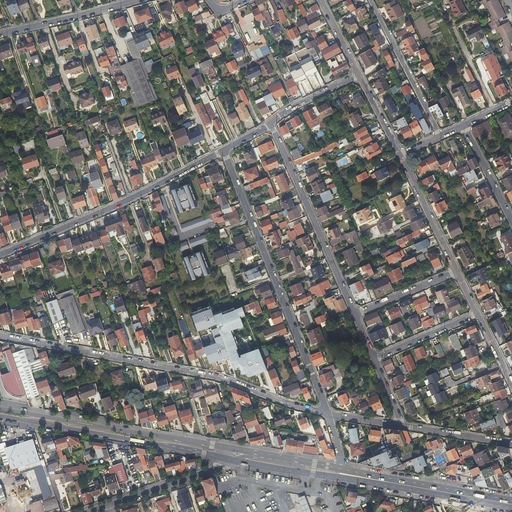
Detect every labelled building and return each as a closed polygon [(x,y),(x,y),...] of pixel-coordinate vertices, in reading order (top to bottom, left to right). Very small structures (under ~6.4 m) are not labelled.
[(17,13),(20,11),(15,0),(4,0),(10,14),(16,12),(17,13)] [(15,0),(20,11),(30,7),(26,0),(15,0)] [(189,13),(183,0),(175,4),(180,17),(189,13)] [(199,8),(194,0),(190,0),(186,2),(191,12),(199,8)] [(256,2),(259,8),(264,18),(268,26),(273,23),(271,18),(268,12),(269,12),(268,9),(267,9),(265,6),(266,5),(265,2),(269,0),(268,0),(258,0),(256,1),(256,2)] [(290,0),(281,0),(284,3),(286,8),(289,7),(291,10),(294,8),(293,6),(293,4),(290,0)] [(344,2),(343,2),(346,7),(348,6),(351,11),(356,9),(354,5),(357,3),(355,0),(348,0),(346,2),(345,1),(344,2)] [(455,0),(449,3),(451,7),(453,6),(455,11),(454,12),(453,14),(454,15),(455,16),(457,17),(458,17),(466,12),(460,0),(455,0)] [(489,0),(483,0),(479,2),(480,5),(482,4),(484,9),(487,8),(491,16),(489,18),(491,23),(489,23),(493,30),(494,29),(497,34),(499,33),(503,41),(501,42),(503,47),(501,48),(504,54),(506,54),(509,58),(511,57),(511,58),(511,50),(509,44),(511,43),(511,29),(508,22),(500,26),(497,20),(505,16),(497,0),(490,0),(489,1),(489,0)] [(403,15),(398,4),(396,5),(393,1),(385,5),(390,15),(389,16),(391,21),(403,15)] [(168,3),(159,7),(167,25),(176,21),(168,3)] [(305,9),(302,4),(298,6),(301,12),(303,17),(307,14),(308,13),(305,8),(305,9)] [(315,11),(319,9),(317,4),(308,9),(311,14),(315,11)] [(365,10),(363,6),(360,8),(355,10),(361,21),(367,18),(364,11),(365,10)] [(147,7),(135,12),(139,23),(152,17),(147,7)] [(252,11),(257,22),(264,18),(259,8),(252,11)] [(282,23),(287,21),(283,8),(277,10),(282,23)] [(315,11),(311,14),(304,17),(305,20),(309,27),(309,29),(310,30),(322,24),(315,11)] [(194,23),(203,19),(200,14),(192,18),(194,23)] [(116,27),(126,23),(122,15),(113,19),(116,27)] [(359,28),(354,18),(345,23),(350,33),(359,28)] [(309,27),(305,20),(297,24),(301,31),(309,27)] [(414,29),(410,20),(405,22),(408,28),(396,34),(398,37),(414,29)] [(100,36),(95,23),(84,27),(89,40),(100,36)] [(376,29),(373,24),(369,26),(370,28),(370,29),(376,39),(378,45),(379,45),(384,43),(380,35),(378,29),(376,29)] [(230,25),(222,29),(227,39),(230,37),(228,34),(233,32),(230,25)] [(280,36),(274,25),(269,27),(275,38),(280,36)] [(484,34),(480,26),(466,33),(470,40),(476,37),(478,41),(485,37),(484,34)] [(287,29),(285,30),(290,40),(300,36),(299,34),(296,27),(288,31),(287,29)] [(227,39),(222,29),(218,31),(220,34),(213,37),(214,38),(217,45),(227,40),(227,39)] [(300,36),(301,37),(307,34),(311,32),(310,30),(309,29),(299,34),(300,36)] [(132,36),(132,37),(135,43),(137,48),(149,43),(144,31),(144,30),(138,33),(132,36)] [(132,36),(130,31),(123,34),(125,39),(132,37),(132,36)] [(73,41),(69,32),(56,36),(60,45),(73,41)] [(157,37),(162,48),(175,42),(175,41),(171,32),(166,34),(166,33),(161,35),(162,36),(157,37)] [(364,33),(352,39),(356,46),(358,45),(361,49),(370,44),(364,33)] [(29,42),(26,43),(28,51),(33,49),(33,51),(36,49),(32,36),(27,38),(29,42)] [(51,48),(46,36),(37,40),(40,48),(42,48),(43,50),(51,48)] [(328,47),(322,36),(318,38),(315,39),(318,45),(321,51),(328,47)] [(407,47),(415,43),(411,36),(403,40),(407,47)] [(125,39),(128,45),(135,43),(132,37),(125,39)] [(89,55),(83,38),(76,41),(79,49),(82,58),(89,55)] [(214,38),(213,39),(219,51),(223,59),(218,47),(217,45),(214,38)] [(306,47),(310,56),(320,51),(314,41),(310,43),(307,38),(302,40),(306,47)] [(219,51),(213,39),(210,40),(211,41),(208,42),(208,41),(203,43),(209,55),(219,51)] [(26,43),(25,42),(18,45),(21,53),(25,52),(28,51),(26,43)] [(13,55),(9,43),(0,46),(0,59),(0,60),(13,55)] [(135,43),(128,45),(134,60),(141,57),(137,48),(135,43)] [(237,46),(231,49),(236,59),(245,55),(240,43),(237,45),(237,46)] [(419,50),(415,43),(407,47),(410,54),(415,52),(419,50)] [(327,59),(341,51),(337,44),(321,51),(326,60),(328,60),(327,59)] [(116,54),(113,46),(106,49),(109,57),(114,55),(116,54)] [(423,61),(429,58),(424,47),(419,50),(415,52),(417,56),(419,55),(423,61)] [(253,55),(255,60),(263,56),(262,53),(260,48),(251,52),(253,55)] [(360,55),(368,68),(377,63),(370,49),(360,55)] [(392,59),(386,49),(382,51),(385,58),(389,65),(390,67),(395,65),(393,61),(392,61),(391,59),(392,59)] [(305,54),(303,50),(293,55),(296,59),(305,54)] [(346,62),(347,61),(342,53),(328,60),(326,60),(331,70),(334,68),(343,63),(346,62)] [(30,56),(32,60),(34,67),(41,64),(38,54),(30,56)] [(162,59),(160,54),(150,59),(149,59),(150,64),(151,63),(156,61),(162,59)] [(497,72),(502,70),(499,64),(496,65),(495,62),(497,61),(495,56),(493,56),(492,54),(489,56),(490,58),(481,62),(485,70),(482,71),(484,75),(486,74),(490,82),(492,81),(499,78),(500,78),(497,72)] [(110,64),(107,55),(99,58),(102,67),(107,65),(110,64)] [(292,76),(293,79),(300,76),(290,55),(283,58),(286,65),(288,67),(290,72),(292,76)] [(147,72),(144,66),(141,57),(134,60),(120,65),(123,75),(127,85),(133,102),(135,107),(157,98),(147,72)] [(262,74),(263,77),(273,72),(271,68),(270,69),(265,59),(262,61),(261,58),(255,60),(259,67),(262,74)] [(427,73),(435,69),(431,63),(429,58),(423,61),(422,62),(427,73)] [(202,70),(213,65),(213,63),(211,59),(199,64),(202,70)] [(228,61),(225,63),(229,72),(238,67),(235,60),(231,62),(229,63),(228,61)] [(63,67),(65,74),(70,73),(70,75),(75,73),(75,74),(83,71),(80,61),(75,62),(75,61),(71,63),(71,64),(67,65),(67,66),(63,67)] [(156,61),(151,63),(150,64),(144,66),(147,72),(159,67),(156,61)] [(331,70),(336,80),(339,78),(337,73),(345,69),(349,67),(346,62),(343,63),(343,65),(342,65),(334,69),(334,68),(331,70)] [(119,70),(117,64),(108,67),(110,73),(119,70)] [(179,72),(176,65),(166,70),(169,79),(174,77),(181,75),(179,72)] [(212,67),(214,66),(213,65),(202,70),(204,74),(207,73),(211,82),(217,80),(213,72),(214,72),(212,67)] [(262,74),(259,67),(247,72),(250,79),(262,74)] [(383,68),(372,74),(373,77),(374,77),(376,80),(383,77),(392,72),(391,70),(386,73),(383,68)] [(188,71),(195,86),(199,84),(203,83),(204,82),(201,76),(197,77),(194,69),(188,71)] [(119,88),(127,85),(123,75),(119,76),(119,75),(115,77),(119,88)] [(423,75),(417,78),(420,84),(423,83),(426,89),(428,88),(429,87),(426,82),(423,75)] [(319,84),(315,76),(302,83),(306,91),(319,84)] [(47,81),(51,91),(61,87),(58,77),(47,81)] [(374,82),(380,94),(389,89),(383,77),(376,80),(374,82)] [(502,84),(499,78),(492,81),(495,87),(502,84)] [(286,83),(291,95),(296,93),(291,81),(286,83)] [(281,83),(269,88),(270,91),(272,95),(274,98),(280,95),(281,96),(286,94),(281,83)] [(474,99),(482,95),(476,83),(471,85),(470,83),(467,85),(474,99)] [(503,83),(502,84),(495,87),(494,88),(499,97),(508,93),(503,83)] [(405,95),(404,95),(407,100),(408,103),(412,101),(409,93),(411,92),(407,85),(401,88),(405,95)] [(102,88),(104,96),(111,94),(108,86),(102,88)] [(470,103),(462,86),(451,91),(454,97),(458,96),(463,106),(470,103)] [(32,105),(27,93),(23,94),(22,90),(15,93),(19,104),(26,101),(28,107),(32,105)] [(242,90),(238,92),(245,105),(248,104),(242,90)] [(272,95),(270,91),(268,92),(270,96),(266,98),(271,107),(275,104),(271,96),(272,95)] [(78,97),(82,107),(86,106),(88,107),(90,106),(91,104),(95,103),(91,92),(87,94),(83,95),(78,97)] [(247,117),(250,115),(245,105),(238,92),(235,93),(243,111),(238,113),(241,120),(244,118),(247,117)] [(204,105),(210,103),(206,93),(200,96),(202,100),(204,105)] [(43,96),(36,98),(40,109),(41,108),(42,111),(49,109),(48,106),(46,106),(44,98),(43,96)] [(347,96),(340,99),(343,104),(349,101),(347,96)] [(357,108),(364,104),(360,96),(353,100),(357,108)] [(450,106),(446,96),(438,100),(443,109),(450,106)] [(10,97),(0,100),(0,102),(1,105),(11,101),(10,97)] [(181,97),(173,100),(178,114),(182,112),(183,113),(187,112),(181,97)] [(393,118),(400,114),(391,97),(384,101),(393,118)] [(203,125),(210,122),(201,101),(194,104),(203,125)] [(257,104),(262,115),(270,112),(265,101),(257,104)] [(417,120),(422,117),(423,116),(417,105),(415,105),(413,102),(409,105),(417,120)] [(214,112),(216,111),(212,103),(205,106),(213,124),(215,124),(218,131),(222,129),(214,112)] [(331,110),(328,103),(317,108),(322,117),(332,112),(331,110)] [(430,113),(436,124),(438,123),(432,112),(439,108),(437,104),(429,108),(431,112),(430,113)] [(100,106),(103,113),(110,111),(108,106),(103,108),(102,105),(100,106)] [(316,106),(312,108),(312,109),(303,113),(310,128),(319,124),(321,127),(325,125),(325,123),(322,118),(322,117),(317,108),(316,106)] [(322,117),(322,118),(335,112),(333,109),(331,110),(332,112),(322,117)] [(161,123),(167,121),(162,110),(150,115),(153,123),(160,121),(161,123)] [(232,125),(240,121),(236,112),(227,116),(232,125)] [(355,128),(363,124),(357,112),(349,116),(355,128)] [(90,118),(84,120),(86,125),(99,120),(97,115),(90,118)] [(290,121),(285,123),(286,125),(289,131),(303,124),(301,119),(300,120),(298,116),(290,120),(290,121)] [(511,134),(511,121),(509,116),(499,121),(507,137),(511,134)] [(405,138),(413,134),(408,125),(404,117),(396,121),(398,124),(403,121),(406,127),(401,130),(405,138)] [(426,138),(432,135),(423,119),(422,117),(417,120),(417,121),(422,130),(426,138)] [(123,122),(124,124),(126,130),(127,132),(139,128),(135,118),(123,122)] [(121,132),(117,120),(107,124),(111,135),(121,132)] [(413,134),(422,130),(417,121),(408,125),(413,134)] [(487,121),(473,128),(472,132),(475,138),(492,130),(487,121)] [(289,131),(286,125),(279,129),(282,135),(290,132),(289,131)] [(45,133),(42,127),(34,130),(36,136),(45,133)] [(175,141),(177,146),(189,141),(186,132),(184,127),(171,133),(175,141)] [(360,138),(368,134),(365,127),(356,131),(360,138)] [(48,133),(50,138),(59,135),(58,130),(58,129),(48,133)] [(84,130),(76,133),(81,147),(89,144),(84,130)] [(195,144),(205,139),(201,130),(191,134),(195,144)] [(47,139),(50,149),(55,147),(54,145),(61,143),(61,145),(65,154),(69,153),(63,134),(59,135),(50,138),(47,139)] [(371,140),(368,134),(360,138),(363,144),(371,140)] [(462,155),(454,140),(450,142),(452,147),(453,147),(458,157),(459,157),(462,155)] [(255,148),(258,155),(273,148),(270,141),(255,148)] [(319,150),(321,153),(337,145),(335,141),(334,142),(319,150)] [(154,155),(156,162),(163,159),(159,150),(156,142),(149,144),(154,155)] [(368,160),(372,158),(371,157),(381,152),(376,143),(363,149),(368,160)] [(100,144),(94,146),(98,157),(99,159),(103,158),(99,148),(101,148),(100,144)] [(163,159),(163,161),(175,156),(171,146),(159,150),(163,159)] [(247,163),(256,159),(251,148),(251,147),(244,150),(246,156),(245,156),(247,163)] [(256,159),(259,158),(258,155),(255,148),(254,147),(251,148),(256,159)] [(359,152),(357,148),(347,153),(348,157),(359,152)] [(85,160),(81,149),(69,153),(73,164),(85,160)] [(294,161),(295,160),(302,157),(298,149),(290,153),(294,161)] [(319,150),(317,150),(307,155),(302,157),(295,160),(297,164),(321,153),(319,150)] [(447,153),(449,157),(455,168),(458,167),(457,166),(458,165),(457,163),(457,162),(456,159),(455,159),(451,151),(447,153)] [(36,154),(31,156),(32,160),(34,166),(40,164),(36,154)] [(154,155),(141,160),(145,171),(149,170),(149,168),(148,167),(152,165),(152,166),(157,164),(156,162),(154,155)] [(438,162),(435,155),(426,160),(430,168),(431,170),(440,166),(438,162)] [(510,165),(505,155),(494,160),(499,171),(510,165)] [(32,160),(31,156),(22,159),(25,169),(34,166),(32,160)] [(275,156),(261,162),(265,171),(279,165),(275,156)] [(440,166),(442,170),(449,167),(453,176),(458,174),(456,170),(455,168),(449,157),(438,162),(440,166)] [(103,158),(99,159),(104,173),(108,171),(103,158)] [(347,158),(336,160),(338,166),(349,164),(347,158)] [(479,167),(475,158),(472,160),(468,162),(473,170),(479,167)] [(430,168),(426,160),(416,165),(421,173),(430,168)] [(460,177),(468,172),(470,172),(466,164),(463,165),(465,168),(466,168),(467,169),(460,173),(458,169),(456,170),(458,174),(460,177)] [(0,177),(8,175),(5,165),(0,166),(0,177)] [(211,168),(207,170),(209,175),(211,181),(211,182),(223,177),(220,170),(218,171),(217,166),(211,168)] [(259,176),(255,166),(244,171),(248,180),(259,176)] [(307,170),(305,171),(310,181),(318,178),(314,169),(316,169),(315,167),(307,170)] [(372,174),(373,175),(377,173),(378,176),(380,180),(389,175),(385,167),(372,174)] [(482,172),(479,167),(473,170),(470,172),(468,172),(472,179),(479,176),(478,173),(482,172)] [(69,179),(77,176),(75,170),(66,173),(69,179)] [(108,171),(104,173),(109,186),(113,185),(108,171)] [(356,176),(359,183),(370,178),(367,171),(356,176)] [(90,175),(95,188),(103,185),(98,172),(90,175)] [(134,185),(144,182),(140,173),(131,177),(134,185)] [(275,177),(278,184),(286,181),(283,174),(275,177)] [(209,175),(198,179),(202,189),(206,188),(205,183),(211,181),(209,175)] [(434,177),(433,175),(422,180),(424,185),(433,180),(432,178),(434,177)] [(244,188),(244,190),(267,181),(268,182),(269,181),(267,176),(243,186),(244,188)] [(511,178),(510,176),(501,180),(507,191),(511,187),(511,178)] [(198,179),(188,182),(191,190),(192,190),(195,188),(196,191),(202,189),(198,179)] [(321,179),(311,184),(316,196),(321,194),(326,192),(324,188),(321,179)] [(286,181),(278,184),(282,192),(289,188),(286,181)] [(59,198),(66,196),(63,185),(55,188),(59,198)] [(109,186),(114,199),(118,198),(113,185),(109,186)] [(484,201),(492,196),(487,187),(479,191),(484,201)] [(162,190),(157,191),(163,206),(168,205),(162,190)] [(222,190),(216,193),(217,196),(219,203),(222,210),(230,207),(228,204),(224,196),(222,190)] [(332,197),(329,190),(326,192),(321,194),(324,201),(332,197)] [(163,206),(157,191),(152,194),(156,203),(151,205),(154,212),(163,208),(163,206)] [(435,202),(440,200),(435,191),(429,194),(431,199),(433,198),(435,202)] [(399,210),(406,207),(404,203),(405,202),(403,198),(402,198),(400,194),(391,199),(397,211),(399,210)] [(41,195),(31,199),(35,213),(39,222),(50,218),(46,209),(44,210),(41,202),(43,201),(41,195)] [(72,199),(75,208),(87,204),(84,195),(72,199)] [(97,195),(90,197),(93,205),(100,203),(97,195)] [(273,197),(253,205),(258,217),(268,213),(264,204),(276,199),(275,196),(273,197)] [(494,201),(492,196),(484,201),(479,203),(481,207),(485,205),(486,205),(488,204),(491,208),(498,205),(495,200),(494,201)] [(291,207),(294,206),(291,198),(281,202),(284,210),(291,207)] [(446,210),(442,202),(435,205),(439,214),(441,213),(441,214),(445,212),(445,211),(446,210)] [(317,209),(320,217),(329,214),(326,208),(327,207),(326,205),(317,209)] [(213,219),(214,222),(218,221),(219,222),(226,220),(228,218),(229,220),(230,224),(240,221),(236,211),(235,211),(233,206),(230,207),(222,210),(224,215),(218,218),(213,219)] [(284,210),(282,211),(284,216),(289,214),(291,219),(301,215),(298,208),(292,211),(291,207),(284,210)] [(370,211),(368,207),(355,212),(361,224),(373,218),(371,213),(369,214),(369,212),(370,211)] [(167,217),(171,228),(174,227),(166,208),(164,209),(167,217)] [(219,208),(210,211),(213,219),(218,218),(216,215),(221,213),(219,208)] [(319,218),(320,222),(344,212),(342,208),(340,209),(333,212),(329,214),(320,217),(319,218)] [(417,217),(413,208),(404,213),(408,221),(417,217)] [(487,217),(497,213),(495,209),(486,214),(487,217)] [(144,216),(141,210),(136,212),(143,233),(147,232),(146,230),(147,230),(145,224),(142,217),(144,216)] [(499,217),(497,213),(487,217),(483,219),(485,222),(488,220),(491,225),(500,221),(498,218),(499,217)] [(13,229),(22,226),(17,214),(9,216),(9,218),(13,229)] [(23,217),(26,226),(34,223),(32,218),(31,214),(23,217)] [(125,214),(119,216),(120,218),(124,230),(127,229),(128,230),(133,228),(131,224),(129,225),(125,214)] [(181,225),(183,232),(213,221),(211,214),(181,225)] [(418,230),(425,227),(421,217),(411,222),(416,231),(418,230)] [(6,231),(13,229),(9,218),(2,221),(6,231)] [(109,220),(104,221),(107,230),(107,232),(116,229),(119,236),(126,234),(124,230),(120,218),(113,220),(109,222),(109,220)] [(393,218),(379,224),(383,232),(392,227),(389,222),(394,220),(393,218)] [(264,232),(273,228),(269,219),(260,222),(264,232)] [(454,237),(463,232),(458,221),(448,226),(449,228),(447,229),(452,238),(454,237)] [(304,232),(300,223),(294,225),(298,234),(304,232)] [(160,239),(164,238),(158,224),(154,225),(150,227),(158,247),(162,246),(160,239)] [(335,225),(329,228),(330,231),(328,231),(332,240),(340,237),(335,225)] [(273,240),(279,238),(276,233),(280,231),(279,229),(268,233),(270,238),(273,237),(273,240)] [(291,242),(293,241),(294,240),(292,234),(290,229),(286,230),(288,234),(291,242)] [(107,230),(98,232),(102,242),(110,239),(107,232),(107,230)] [(356,246),(361,244),(357,234),(355,230),(352,231),(347,233),(349,238),(352,237),(356,246)] [(398,243),(401,248),(406,246),(404,242),(412,239),(412,238),(420,234),(418,230),(416,231),(403,237),(398,240),(397,240),(398,243)] [(102,242),(98,232),(90,235),(94,247),(99,246),(100,249),(104,248),(103,246),(102,242)] [(340,237),(332,240),(330,241),(332,245),(345,240),(345,239),(347,238),(348,240),(349,238),(347,233),(340,237)] [(511,237),(510,233),(505,236),(505,237),(502,238),(508,249),(511,247),(511,237)] [(205,234),(189,240),(192,247),(207,242),(205,234)] [(90,235),(89,235),(84,236),(84,238),(81,239),(85,250),(94,247),(90,235)] [(242,235),(233,238),(236,245),(238,251),(247,247),(242,235)] [(298,239),(296,240),(300,247),(302,246),(305,253),(313,249),(309,240),(307,235),(298,239)] [(71,241),(70,237),(57,242),(61,252),(73,248),(71,241)] [(81,239),(81,238),(71,241),(73,248),(76,256),(86,252),(85,250),(81,239)] [(272,242),(274,248),(282,245),(279,238),(273,240),(274,242),(272,242)] [(422,250),(423,253),(428,250),(427,248),(432,246),(428,238),(415,244),(418,252),(422,250)] [(187,241),(179,244),(181,251),(190,247),(187,241)] [(236,245),(225,249),(228,259),(240,255),(239,253),(238,251),(236,245)] [(239,253),(240,255),(242,262),(247,260),(246,258),(253,255),(249,246),(247,247),(238,251),(239,253)] [(390,255),(398,252),(396,247),(388,250),(390,255)] [(466,266),(474,262),(466,247),(458,250),(466,266)] [(224,248),(214,252),(218,264),(229,260),(228,259),(225,249),(224,248)] [(285,256),(287,255),(290,254),(288,251),(287,248),(277,252),(280,259),(285,257),(285,256)] [(352,248),(343,252),(349,265),(358,261),(352,248)] [(293,249),(288,251),(290,254),(296,268),(302,266),(299,260),(302,259),(300,254),(296,256),(293,249)] [(28,254),(31,265),(32,267),(41,264),(37,251),(28,254)] [(401,258),(398,252),(390,255),(386,257),(389,263),(401,258)] [(436,270),(442,268),(436,253),(434,254),(433,252),(428,254),(436,270)] [(425,259),(423,253),(415,257),(417,261),(417,262),(425,259)] [(20,260),(22,268),(31,265),(28,254),(22,256),(23,259),(20,260)] [(183,272),(199,266),(194,254),(179,259),(183,272)] [(165,267),(161,257),(154,260),(158,270),(165,267)] [(415,257),(401,263),(403,268),(405,267),(405,266),(417,261),(415,257)] [(10,264),(12,273),(17,271),(17,270),(22,268),(20,260),(19,258),(9,261),(10,264)] [(112,270),(108,259),(103,260),(107,272),(112,270)] [(64,270),(60,260),(48,264),(52,274),(64,270)] [(313,262),(306,265),(305,266),(306,269),(304,269),(305,270),(306,274),(311,272),(310,270),(315,268),(313,262)] [(12,273),(10,264),(4,266),(4,265),(0,265),(0,267),(3,279),(13,276),(12,273)] [(371,276),(375,274),(370,264),(365,266),(359,268),(361,273),(365,271),(366,273),(368,272),(369,275),(370,274),(371,276)] [(375,269),(377,273),(379,272),(385,270),(388,268),(387,264),(375,269)] [(153,271),(153,270),(151,266),(142,269),(146,281),(156,278),(153,271)] [(403,277),(398,268),(388,273),(392,282),(403,277)] [(261,273),(260,269),(244,275),(245,279),(261,273)] [(478,279),(480,283),(487,280),(482,269),(470,274),(472,279),(473,278),(475,281),(478,279)] [(99,273),(104,287),(108,286),(105,278),(102,272),(99,273)] [(105,278),(108,286),(110,291),(113,290),(109,277),(105,278)] [(146,290),(142,280),(135,282),(126,285),(128,289),(132,288),(132,291),(138,289),(139,292),(146,290)] [(313,293),(325,288),(331,285),(329,280),(310,287),(311,289),(313,293)] [(363,289),(366,288),(362,280),(350,286),(355,295),(364,291),(363,289)] [(377,295),(393,288),(390,282),(383,285),(381,281),(372,285),(377,295)] [(300,282),(290,286),(294,295),(298,294),(298,295),(301,293),(301,292),(304,291),(300,282)] [(491,293),(494,292),(492,289),(489,290),(486,284),(480,287),(482,291),(476,293),(479,298),(491,292),(491,293)] [(263,297),(271,294),(268,285),(255,290),(256,295),(259,294),(260,294),(261,294),(263,297)] [(111,296),(120,293),(118,288),(113,290),(110,291),(111,296)] [(37,300),(44,298),(41,289),(40,290),(34,291),(37,300)] [(75,291),(74,289),(70,290),(77,309),(85,330),(88,329),(86,322),(83,313),(75,291)] [(436,293),(441,304),(442,303),(445,302),(449,300),(446,293),(448,293),(446,289),(436,293)] [(73,334),(85,330),(77,309),(70,290),(59,294),(64,308),(73,334)] [(310,292),(295,298),(295,300),(294,301),(296,304),(312,298),(310,292)] [(60,309),(64,308),(59,294),(55,295),(57,299),(59,306),(60,309)] [(90,301),(87,294),(79,297),(81,304),(90,301)] [(276,305),(272,294),(265,297),(267,303),(266,303),(268,308),(276,305)] [(324,299),(326,304),(328,304),(335,301),(333,295),(324,299)] [(425,297),(413,302),(418,314),(421,312),(419,306),(421,305),(422,308),(429,306),(425,297)] [(497,306),(492,297),(483,301),(487,311),(497,306)] [(455,301),(454,298),(451,299),(449,300),(450,303),(448,304),(452,312),(461,308),(457,300),(455,301)] [(53,324),(64,320),(60,309),(59,306),(57,299),(46,303),(53,324)] [(335,301),(328,304),(330,309),(331,308),(334,313),(347,308),(343,299),(339,300),(339,299),(335,301)] [(117,313),(126,310),(122,300),(114,303),(117,313)] [(257,300),(242,306),(245,314),(255,310),(258,316),(263,314),(257,300)] [(411,300),(400,304),(401,307),(404,314),(405,315),(412,312),(410,308),(413,306),(411,300)] [(37,307),(35,307),(38,318),(41,327),(41,328),(49,325),(46,317),(41,318),(37,307)] [(138,311),(142,323),(147,321),(144,314),(150,311),(148,307),(145,308),(138,311)] [(404,314),(401,307),(388,312),(390,316),(389,316),(388,317),(390,320),(404,314)] [(438,308),(433,311),(434,315),(436,319),(441,316),(438,308)] [(282,321),(278,311),(270,314),(274,324),(282,321)] [(0,323),(1,326),(11,323),(10,318),(9,313),(8,312),(5,313),(0,313),(0,323)] [(311,322),(306,312),(300,314),(301,317),(300,318),(301,321),(303,321),(304,325),(311,322)] [(318,317),(320,323),(331,319),(328,312),(324,313),(325,314),(318,317)] [(381,320),(378,313),(365,318),(368,326),(381,320)] [(26,319),(25,317),(24,318),(18,319),(14,320),(16,328),(27,325),(26,320),(26,319)] [(30,318),(26,319),(26,320),(27,325),(29,331),(41,327),(38,318),(36,319),(34,320),(33,317),(30,318)] [(265,317),(259,319),(261,324),(263,324),(264,326),(270,324),(268,319),(266,319),(265,317)] [(422,326),(418,317),(409,320),(413,330),(422,326)] [(425,327),(434,323),(432,318),(430,319),(429,317),(422,320),(425,327)] [(99,318),(86,322),(88,329),(91,335),(94,334),(94,335),(98,333),(104,330),(99,318)] [(199,362),(197,357),(193,346),(188,331),(184,319),(179,321),(185,339),(183,340),(187,349),(186,350),(189,360),(194,359),(195,363),(199,362)] [(500,320),(493,323),(499,334),(506,330),(501,320),(500,320)] [(254,334),(259,332),(255,322),(252,323),(252,324),(250,325),(254,334)] [(405,331),(401,322),(392,326),(396,335),(405,331)] [(275,327),(275,326),(271,327),(275,335),(277,334),(277,336),(287,332),(283,323),(275,327)] [(383,324),(367,330),(369,335),(384,328),(383,324)] [(384,328),(388,337),(393,335),(390,329),(392,328),(391,327),(392,327),(391,325),(384,328)] [(467,335),(477,331),(475,326),(463,331),(464,333),(463,333),(462,331),(459,332),(456,333),(457,335),(458,339),(460,338),(467,335)] [(113,327),(104,330),(106,336),(115,333),(114,332),(113,327)] [(324,339),(319,327),(308,332),(312,343),(324,339)] [(122,347),(129,344),(125,335),(123,328),(114,332),(115,333),(115,334),(116,338),(119,337),(122,347)] [(385,339),(388,337),(384,328),(369,335),(372,342),(384,337),(385,339)] [(139,342),(146,339),(142,330),(135,332),(139,342)] [(481,341),(477,331),(467,335),(468,339),(471,337),(474,344),(481,341)] [(109,346),(118,343),(116,338),(115,334),(115,333),(106,336),(109,346)] [(176,334),(167,338),(171,348),(180,344),(176,334)] [(459,351),(463,350),(460,343),(458,339),(457,335),(450,338),(454,348),(458,347),(459,349),(459,351)] [(13,370),(17,369),(14,360),(10,347),(8,343),(0,341),(0,346),(5,362),(9,372),(13,370)] [(201,354),(206,353),(202,343),(193,346),(197,357),(202,356),(201,354)] [(183,354),(180,344),(171,348),(174,357),(183,354)] [(293,347),(292,344),(291,345),(287,346),(292,356),(296,355),(293,347)] [(439,344),(435,346),(437,351),(439,356),(444,354),(439,344)] [(29,398),(34,397),(39,395),(35,384),(31,372),(25,356),(23,350),(22,345),(18,345),(21,351),(16,352),(13,345),(10,347),(14,360),(17,369),(25,391),(27,399),(29,398)] [(479,355),(474,345),(464,349),(469,360),(478,356),(479,355)] [(426,355),(422,347),(415,350),(419,359),(426,355)] [(260,350),(261,357),(268,356),(266,348),(260,350)] [(167,362),(171,361),(167,349),(163,350),(167,362)] [(41,364),(49,362),(45,351),(38,354),(41,364)] [(311,356),(315,366),(324,362),(321,352),(311,356)] [(415,367),(410,355),(402,358),(406,367),(407,367),(408,369),(415,367)] [(478,356),(469,360),(468,360),(470,364),(467,365),(468,369),(481,364),(478,356)] [(72,360),(56,365),(60,376),(75,370),(72,360)] [(290,362),(294,372),(301,369),(297,360),(295,360),(290,362)] [(394,369),(390,360),(383,363),(387,372),(394,369)] [(231,361),(225,363),(226,366),(229,366),(233,377),(236,376),(231,361)] [(90,366),(93,376),(104,372),(100,362),(90,366)] [(461,363),(450,367),(453,375),(464,371),(461,363)] [(331,371),(333,378),(341,374),(339,368),(333,370),(331,371)] [(20,389),(24,400),(27,399),(25,391),(17,369),(13,370),(16,377),(20,389)] [(294,372),(297,379),(300,378),(301,379),(305,377),(302,369),(301,369),(294,372)] [(15,390),(20,389),(16,377),(13,370),(9,372),(11,377),(15,390)] [(125,382),(121,370),(109,374),(112,381),(114,381),(115,385),(125,382)] [(501,376),(498,370),(482,377),(483,380),(492,376),(493,379),(501,376)] [(322,375),(319,376),(322,384),(324,384),(325,388),(334,384),(332,380),(334,380),(333,378),(331,371),(328,373),(322,375)] [(9,372),(1,375),(2,378),(4,378),(9,392),(15,390),(11,377),(9,372)] [(437,372),(427,376),(430,384),(440,380),(437,372)] [(401,378),(400,375),(393,378),(394,380),(392,382),(394,386),(405,382),(403,377),(401,378)] [(146,390),(157,387),(154,377),(148,378),(147,378),(143,379),(146,390)] [(283,389),(283,388),(280,380),(277,382),(275,378),(272,379),(277,391),(283,389)] [(39,396),(51,392),(47,380),(35,384),(39,395),(39,396)] [(180,380),(168,384),(170,391),(177,389),(177,392),(184,390),(184,392),(187,391),(184,382),(181,382),(180,380)] [(202,389),(199,380),(194,382),(198,392),(199,392),(200,395),(197,396),(198,400),(200,400),(204,413),(206,412),(206,415),(204,416),(205,420),(207,420),(211,432),(215,430),(212,421),(207,404),(203,391),(202,389)] [(307,387),(312,385),(310,380),(299,385),(301,389),(307,387)] [(503,385),(501,380),(492,384),(494,390),(496,389),(496,390),(502,388),(501,385),(503,385)] [(283,389),(285,394),(291,392),(292,395),(301,391),(297,382),(283,388),(283,389)] [(438,382),(428,386),(431,394),(441,390),(438,382)] [(79,392),(82,402),(96,397),(93,387),(79,392)] [(251,404),(247,393),(231,387),(229,387),(234,398),(248,403),(251,404)] [(311,397),(307,387),(301,389),(307,403),(309,403),(308,402),(307,399),(311,397)] [(217,403),(221,402),(216,388),(210,390),(210,389),(207,390),(203,391),(207,404),(211,403),(213,402),(214,403),(217,403)] [(402,388),(395,391),(399,400),(406,397),(402,388)] [(347,389),(336,393),(341,405),(349,402),(346,393),(348,392),(347,389)] [(505,398),(507,397),(504,389),(494,394),(497,401),(505,398)] [(61,410),(66,408),(60,393),(60,391),(52,393),(55,402),(58,401),(58,403),(57,403),(58,406),(59,406),(61,410)] [(444,391),(434,395),(437,403),(448,399),(444,391)] [(79,403),(75,393),(65,397),(69,406),(79,403)] [(350,395),(352,401),(354,400),(358,399),(356,393),(350,395)] [(369,399),(374,410),(383,407),(378,395),(369,399)] [(420,400),(418,396),(404,402),(406,404),(412,402),(420,400)] [(508,407),(505,398),(497,401),(495,402),(494,402),(497,411),(508,407)] [(102,402),(106,412),(114,410),(110,399),(102,402)] [(367,402),(360,404),(356,406),(359,414),(370,410),(367,402)] [(412,402),(406,404),(410,416),(416,414),(412,402)] [(167,420),(177,416),(175,407),(164,411),(166,417),(167,420)] [(273,418),(273,417),(270,410),(269,407),(266,408),(268,415),(264,416),(266,420),(273,418)] [(128,408),(123,409),(127,422),(133,420),(128,408)] [(471,411),(464,413),(468,425),(480,420),(476,409),(471,411)] [(147,412),(150,422),(156,420),(152,410),(147,412)] [(230,428),(234,439),(247,434),(245,429),(241,419),(240,415),(238,410),(235,411),(240,425),(230,428)] [(192,422),(189,411),(179,414),(183,425),(192,422)] [(231,411),(225,413),(229,424),(234,422),(231,411)] [(138,415),(142,428),(149,429),(152,430),(150,422),(147,412),(138,415)] [(291,421),(289,415),(284,417),(282,413),(273,417),(273,418),(276,426),(281,425),(281,423),(285,422),(285,423),(291,421)] [(249,439),(251,444),(259,444),(265,442),(261,432),(258,424),(255,414),(252,415),(244,418),(241,419),(245,429),(254,426),(256,435),(250,437),(250,438),(249,439)] [(506,426),(501,414),(494,417),(499,430),(506,426)] [(309,421),(316,437),(320,435),(322,434),(317,421),(317,417),(307,416),(309,421)] [(160,427),(168,425),(167,420),(166,417),(157,420),(160,427)] [(212,421),(215,430),(226,426),(223,417),(212,421)] [(309,425),(306,418),(298,421),(301,428),(309,425)] [(485,421),(475,425),(476,429),(482,427),(484,431),(495,426),(493,421),(487,424),(485,421)] [(261,432),(265,442),(270,441),(263,422),(258,424),(261,432)] [(349,430),(351,442),(360,441),(358,428),(349,430)] [(406,443),(401,431),(396,430),(383,428),(387,440),(391,439),(392,441),(396,442),(397,444),(398,446),(401,445),(406,443)] [(380,442),(381,432),(372,430),(371,435),(370,435),(369,437),(371,437),(370,440),(380,442)] [(276,448),(283,446),(281,441),(279,435),(278,432),(278,431),(271,434),(276,448)] [(411,441),(407,432),(401,431),(406,443),(410,441),(411,441)] [(80,443),(79,439),(78,437),(67,435),(54,439),(54,441),(57,448),(59,457),(61,464),(63,463),(70,461),(69,458),(68,458),(66,454),(63,455),(60,448),(71,444),(72,446),(80,443)] [(321,448),(325,458),(334,459),(335,457),(333,450),(332,450),(329,444),(326,446),(324,440),(322,441),(320,435),(316,437),(321,448)] [(57,448),(54,441),(53,442),(51,436),(42,439),(46,452),(57,448)] [(311,449),(312,438),(305,437),(305,440),(304,444),(303,454),(317,456),(318,450),(311,449)] [(23,465),(35,462),(40,460),(33,439),(16,444),(19,452),(23,465)] [(443,447),(446,446),(445,443),(443,444),(442,440),(440,439),(431,443),(430,441),(427,443),(430,449),(433,448),(434,451),(440,448),(443,447)] [(283,452),(302,455),(303,454),(304,444),(288,441),(281,441),(283,446),(283,447),(283,452)] [(110,456),(106,444),(95,442),(94,447),(103,449),(106,458),(110,456)] [(365,456),(364,443),(351,445),(352,455),(360,454),(360,456),(365,456)] [(19,452),(16,444),(4,448),(9,465),(11,469),(23,465),(19,452)] [(461,461),(465,459),(464,457),(474,453),(470,444),(460,449),(463,456),(459,458),(461,461)] [(503,459),(511,453),(507,445),(497,450),(503,459)] [(144,471),(147,480),(151,479),(143,453),(147,454),(145,449),(136,447),(139,456),(143,470),(144,471)] [(395,448),(374,457),(367,459),(358,463),(390,469),(402,464),(395,448)] [(440,448),(434,451),(424,455),(417,458),(415,459),(412,460),(417,473),(423,470),(422,467),(426,465),(423,459),(432,455),(439,471),(447,467),(448,466),(443,454),(441,450),(440,448)] [(459,458),(455,449),(446,452),(450,462),(459,458)] [(491,461),(485,450),(474,454),(480,466),(491,461)] [(448,466),(452,465),(450,462),(446,452),(443,454),(448,466)] [(155,459),(159,472),(163,470),(161,468),(165,467),(164,463),(161,453),(154,455),(155,459)] [(49,467),(46,468),(48,474),(54,474),(64,472),(62,468),(62,466),(58,467),(55,456),(50,457),(50,458),(47,459),(49,467)] [(137,467),(138,469),(139,471),(143,470),(139,456),(132,458),(135,467),(137,467)] [(95,460),(97,467),(104,466),(101,458),(95,460)] [(152,473),(159,472),(155,459),(149,461),(152,473)] [(178,471),(179,474),(182,473),(181,469),(179,459),(172,461),(175,472),(178,471)] [(25,471),(41,466),(45,464),(44,460),(36,463),(35,462),(23,465),(25,471)] [(168,477),(170,476),(170,474),(175,472),(172,461),(164,463),(165,467),(168,477)] [(113,465),(116,474),(119,483),(128,481),(121,462),(113,465)] [(402,464),(390,469),(404,472),(406,462),(402,464)] [(456,463),(452,465),(448,466),(447,467),(446,473),(473,479),(473,478),(473,476),(470,470),(469,467),(458,465),(459,462),(456,463)] [(85,469),(89,469),(87,464),(83,465),(83,463),(79,463),(80,465),(64,467),(62,468),(64,472),(71,471),(76,471),(82,469),(85,469)] [(41,466),(51,496),(55,495),(48,474),(46,468),(46,467),(45,464),(41,466)] [(479,466),(478,467),(482,474),(488,487),(497,489),(492,476),(500,472),(500,473),(501,473),(501,474),(499,475),(499,477),(499,478),(504,490),(505,490),(511,488),(506,479),(498,464),(482,471),(479,466)] [(11,469),(12,474),(25,471),(23,465),(11,469)] [(0,500),(19,495),(12,474),(8,476),(5,466),(0,467),(0,500)] [(22,506),(26,505),(42,499),(51,496),(41,466),(25,471),(12,474),(19,495),(22,506)] [(478,467),(470,470),(473,476),(480,473),(481,475),(482,474),(478,467)] [(55,495),(56,498),(58,497),(52,479),(56,478),(57,483),(73,479),(72,475),(71,471),(64,472),(54,474),(48,474),(55,495)] [(116,489),(120,488),(119,483),(116,474),(104,478),(108,490),(115,488),(116,489)] [(474,480),(476,485),(488,487),(482,474),(481,475),(481,476),(478,477),(478,479),(474,480)] [(215,495),(210,479),(200,482),(206,498),(215,495)] [(89,492),(91,496),(101,493),(98,484),(88,487),(89,492)] [(203,500),(200,490),(196,491),(197,492),(193,494),(196,502),(203,500)] [(346,500),(355,502),(357,493),(347,491),(346,500)] [(365,493),(357,491),(357,493),(355,502),(354,507),(358,506),(358,500),(361,501),(361,503),(362,503),(363,502),(365,493)] [(84,503),(92,500),(91,496),(89,492),(81,494),(84,503)] [(45,511),(46,511),(59,508),(56,498),(55,495),(51,496),(42,499),(45,511)] [(309,511),(303,495),(296,498),(301,511),(309,511)] [(154,502),(157,511),(164,511),(164,510),(166,510),(164,504),(170,502),(168,497),(154,502)] [(395,506),(396,498),(386,497),(385,505),(393,507),(395,506)]
